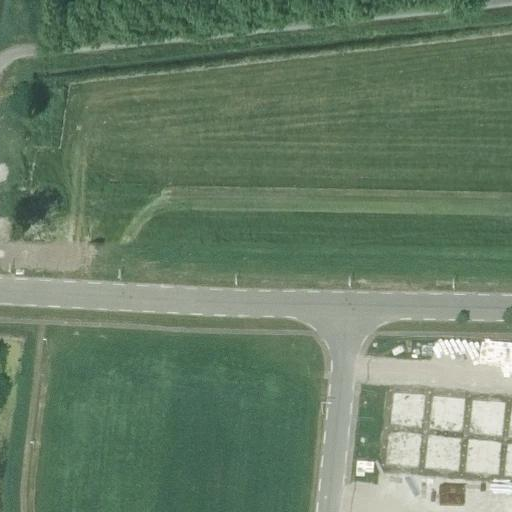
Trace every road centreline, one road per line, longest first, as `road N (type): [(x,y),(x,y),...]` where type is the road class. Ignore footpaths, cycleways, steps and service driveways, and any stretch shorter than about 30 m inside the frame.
road 1 (unclassified): [(350,306),(0,291)]
road 2 (unclassified): [(350,306),(329,511)]
road 3 (unclassified): [(511,309),(350,306)]
